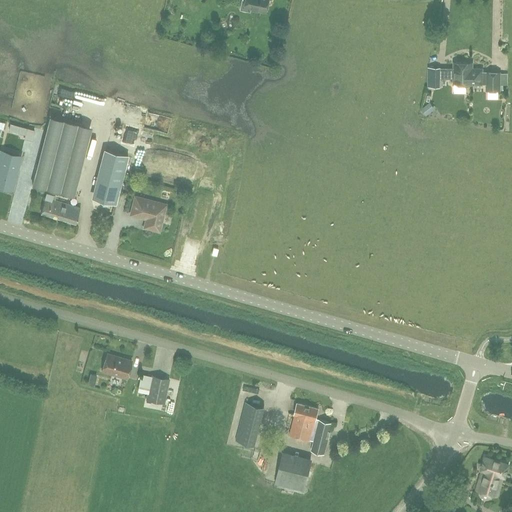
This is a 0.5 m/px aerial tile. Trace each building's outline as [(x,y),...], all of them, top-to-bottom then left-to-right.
[(250,8),(266,11),(267,0),(241,0),(240,9),(249,11),(250,8)] [(449,68),(449,78),(454,78),(454,79),(454,84),(454,92),(466,93),(466,84),(472,84),(482,84),(482,72),(482,69),(472,69),(472,63),(454,62),(454,68),(449,68)] [(439,83),(439,79),(439,68),(428,68),(428,83),(439,83)] [(482,72),(482,84),(487,84),(487,90),(487,99),(498,99),(498,90),(500,90),(500,85),(500,73),(500,72),(487,72),(482,72)] [(73,195),(90,127),(50,117),(32,185),(73,195)] [(94,198),(115,204),(128,155),(107,149),(94,198)] [(0,163),(0,186),(10,189),(19,155),(3,151),(0,163)] [(80,207),(52,199),(53,195),(47,193),(46,197),(45,197),(41,213),(76,223),(80,207)] [(157,203),(135,197),(131,214),(147,218),(145,227),(159,231),(165,208),(156,206),(157,203)] [(129,380),(133,362),(108,356),(104,374),(129,380)] [(170,379),(151,375),(145,399),(165,403),(170,379)] [(310,440),(310,439),(313,440),(311,450),(323,454),(332,423),(316,419),(319,408),(297,402),(294,414),(295,414),(289,435),(310,440)] [(497,495),(502,475),(505,476),(509,463),(485,456),(480,469),(483,470),(477,489),(497,495)] [(277,488),(307,488),(307,458),(277,459),(277,488)]
